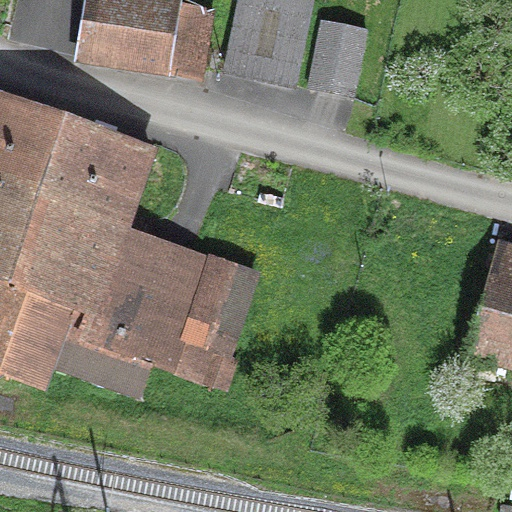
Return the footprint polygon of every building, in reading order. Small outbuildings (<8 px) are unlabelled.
[(212,7),(167,0),(85,0),(76,58),(202,77),(212,7)] [(273,0),(236,0),(222,74),(289,88),(305,6),(273,0)] [(316,29),(306,92),(349,99),(359,36),(316,29)] [(26,109),(0,100),(0,363),(62,384),(67,367),(145,393),(153,368),(216,389),(254,273),(126,230),(152,151),(107,136),(26,109)] [(511,259),(501,256),(468,369),(511,381),(511,259)]
